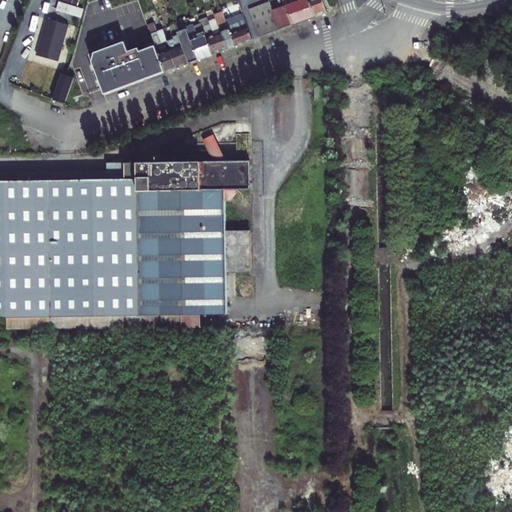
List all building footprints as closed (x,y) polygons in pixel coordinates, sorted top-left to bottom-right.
[(315,17),(309,0),(295,0),(297,3),(285,7),(292,26),(315,17)] [(309,0),(315,17),(327,13),(322,0),(309,0)] [(269,4),(263,6),(268,20),(274,18),(272,12),(269,4)] [(263,6),(256,9),(261,22),(268,20),(263,6)] [(292,26),(285,7),(272,12),(274,18),(279,30),(292,26)] [(261,22),(256,9),(250,11),(255,24),(261,22)] [(235,47),(226,21),(223,12),(215,15),(222,33),(214,36),(208,18),(200,21),(201,24),(213,55),(235,47)] [(243,15),(226,21),(235,47),(252,40),(243,15)] [(279,30),(274,18),(268,20),(272,33),(279,31),(279,30)] [(68,25),(47,19),(37,56),(59,62),(68,25)] [(268,20),(261,22),(266,35),(272,33),(268,20)] [(266,35),(261,22),(255,24),(260,38),(266,35)] [(178,35),(189,64),(213,55),(201,24),(178,33),(178,35)] [(177,68),(171,49),(168,42),(162,44),(155,25),(149,27),(154,42),(156,46),(166,72),(177,68)] [(177,47),(171,49),(177,68),(189,64),(178,35),(174,36),(177,47)] [(104,94),(166,72),(156,46),(141,52),(140,48),(129,52),(125,42),(90,54),(104,94)] [(65,103),(74,77),(62,73),(53,98),(65,103)] [(212,157),(220,153),(213,137),(204,141),(212,157)] [(200,322),(200,313),(226,313),(226,303),(226,267),(250,267),(250,232),(225,232),(225,188),(249,188),(249,160),(170,160),(138,160),(138,180),(0,180),(0,313),(9,316),(36,316),(37,332),(146,330),(224,329),(224,323),(200,322)] [(0,172),(0,180),(138,180),(138,160),(118,161),(118,171),(0,172)]
